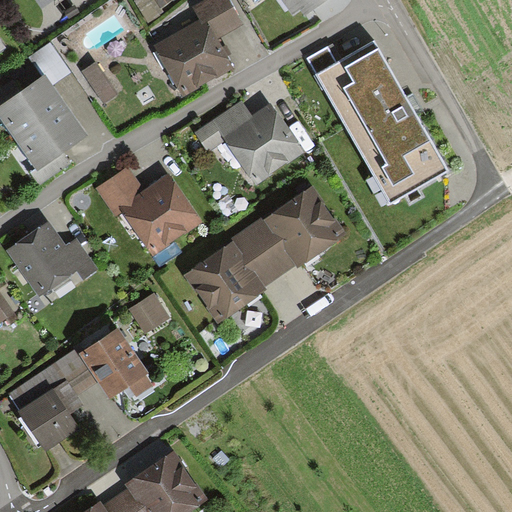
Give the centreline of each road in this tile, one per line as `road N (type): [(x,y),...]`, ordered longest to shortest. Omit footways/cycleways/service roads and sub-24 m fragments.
road 1 (residential): [(26,511),(52,504),(502,187),(388,0)]
road 2 (residential): [(0,227),(375,0)]
